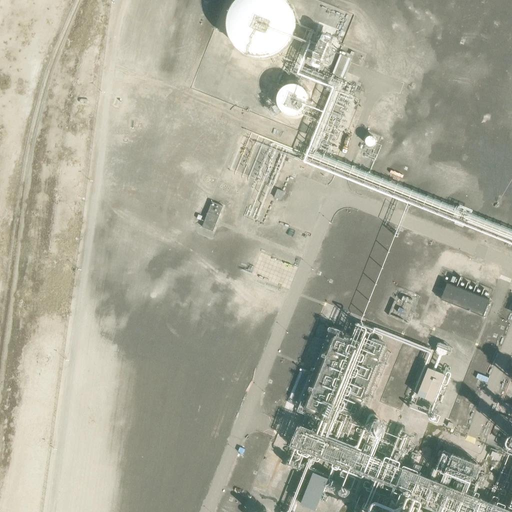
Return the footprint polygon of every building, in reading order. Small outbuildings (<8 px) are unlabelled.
[(294,26),(294,25),(293,19),(291,12),(288,6),(284,1),(282,0),(235,0),(235,1),(230,6),(227,12),(225,18),(224,25),(225,32),(227,38),(230,44),(235,50),(239,54),(245,57),(252,59),(258,60),(265,60),(271,58),(278,54),(284,50),(287,46),(291,39),(293,32),(294,26)] [(307,100),(307,99),(306,96),(306,94),(305,91),(303,88),(299,86),(297,85),(292,84),(288,84),(286,85),(283,86),(281,88),(278,92),(276,95),(276,98),(276,101),(277,104),(278,106),(280,109),(284,112),(287,114),(290,114),(292,114),(296,114),(299,112),(301,111),(304,108),(305,106),(306,103),(307,100)] [(277,189),(274,197),(280,199),(284,191),(277,189)] [(211,201),(202,226),(213,231),(223,205),(211,201)] [(490,301),(447,284),(441,300),(484,317),(490,301)] [(319,335),(313,402),(302,401),(310,406),(302,405),(296,413),(321,415),(320,424),(318,428),(295,426),(292,466),(305,468),(305,475),(316,459),(332,460),(333,447),(340,447),(342,444),(345,448),(355,449),(336,435),(334,433),(335,423),(339,423),(338,431),(354,419),(355,403),(395,347),(340,308),(321,307),(319,335)] [(429,365),(418,393),(434,399),(445,372),(429,365)] [(411,471),(402,511),(511,511),(511,510),(504,509),(477,494),(484,462),(442,453),(431,475),(411,471)] [(329,475),(313,470),(300,502),(316,508),(329,475)]
